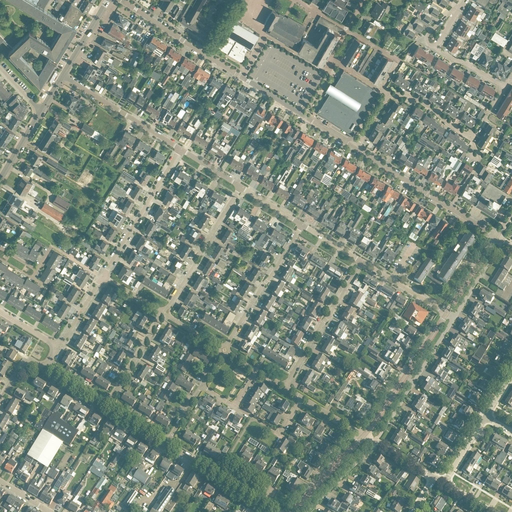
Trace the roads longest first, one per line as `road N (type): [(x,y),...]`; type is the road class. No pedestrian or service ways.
road 1 (residential): [(354,147),(208,56)]
road 2 (residential): [(496,236),(354,147)]
road 3 (residential): [(102,277),(180,148)]
road 4 (residential): [(284,387),(362,261)]
road 5 (residential): [(162,310),(240,185)]
road 6 (residential): [(226,345),(302,224)]
road 7 (residential): [(180,148),(62,75)]
